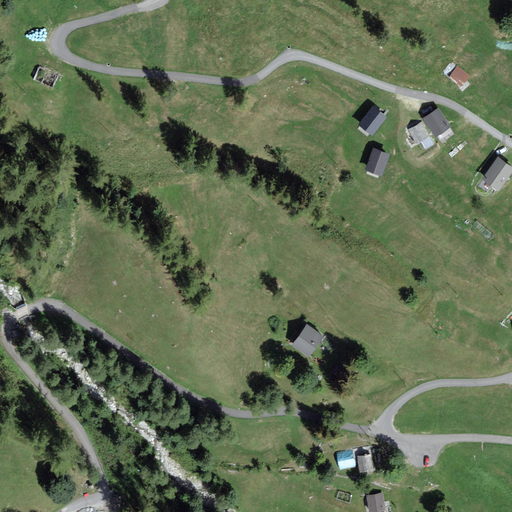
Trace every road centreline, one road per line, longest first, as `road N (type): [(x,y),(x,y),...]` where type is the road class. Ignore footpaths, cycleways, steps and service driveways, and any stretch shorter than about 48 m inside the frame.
road 1 (unclassified): [(378,433),(295,412),(215,408),(64,311),(40,306),(12,319),(10,344),(77,429),(102,483),(96,497),(65,511)]
road 2 (unclassified): [(511,144),(452,104),(305,56),(286,56),(245,82),(72,59),(55,36),(63,27),(156,0)]
road 3 (unclassified): [(378,433),(390,410),(417,390),(511,375)]
road 4 (unclassified): [(511,441),(378,433)]
